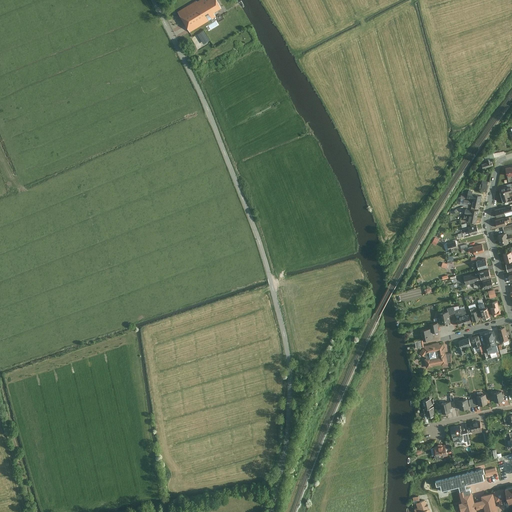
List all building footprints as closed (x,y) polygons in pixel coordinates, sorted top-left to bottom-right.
[(205,0),(200,0),(198,1),(197,0),(196,0),(178,11),(178,13),(179,12),(190,31),(215,17),(213,13),(224,7),(219,0),(205,0)] [(215,17),(223,22),(227,15),(220,10),(215,17)] [(205,30),(198,34),(204,44),(211,40),(205,30)] [(482,164),(483,169),(493,166),(491,158),(485,159),(486,163),(482,164)] [(486,192),(488,182),(482,181),(481,184),(480,184),(479,188),(481,189),(481,191),(486,192)] [(510,186),(499,189),(501,197),(509,195),(509,193),(511,192),(510,186)] [(480,202),(481,196),(472,194),(472,191),(468,190),(467,198),(472,199),(472,200),(480,202)] [(509,195),(501,197),(503,204),(511,201),(511,196),(510,197),(509,195)] [(472,201),(464,199),(463,203),(471,205),(471,206),(479,208),(480,202),(472,200),(472,201)] [(511,208),(511,205),(495,210),(497,218),(506,215),(505,213),(511,210),(511,208)] [(469,215),(477,217),(478,211),(471,209),(470,210),(465,209),(464,214),(469,215)] [(509,217),(495,220),(497,228),(506,226),(505,223),(510,221),(509,217)] [(511,233),(511,224),(503,227),(505,233),(498,235),(500,245),(509,243),(508,240),(511,239),(511,236),(511,235),(507,236),(506,235),(511,233),(511,234),(511,233)] [(478,233),(476,225),(463,229),(464,233),(469,231),(470,235),(478,233)] [(455,241),(447,243),(449,252),(457,250),(455,241)] [(484,252),(482,245),(468,248),(469,253),(474,252),(475,255),(484,252)] [(511,251),(503,254),(506,262),(511,260),(511,251)] [(488,267),(486,259),(476,262),(477,263),(474,264),(474,268),(478,267),(479,270),(488,267)] [(491,277),(489,270),(464,277),(466,285),(474,283),(474,282),(491,277)] [(493,287),(491,279),(474,284),(475,288),(479,287),(479,288),(483,287),(484,290),(493,287)] [(500,314),(497,302),(489,304),(493,317),(497,316),(496,315),(500,314)] [(483,303),(478,305),(483,320),(490,317),(487,308),(485,309),(483,303)] [(480,320),(476,307),(469,309),(473,322),(480,320)] [(465,308),(460,310),(465,325),(471,323),(469,315),(466,316),(465,315),(464,314),(466,313),(465,308)] [(459,327),(465,325),(460,310),(455,311),(455,314),(456,316),(459,315),(459,318),(456,319),(459,327)] [(449,315),(448,312),(438,314),(439,318),(440,324),(440,325),(450,323),(449,315)] [(429,329),(421,331),(423,341),(434,339),(433,333),(439,332),(438,325),(437,323),(429,324),(429,329)] [(508,341),(505,328),(497,330),(501,343),(508,341)] [(499,355),(493,331),(482,334),(488,352),(484,353),(486,359),(499,355)] [(481,345),(479,336),(471,338),(474,347),(475,347),(477,352),(481,351),(479,346),(481,345)] [(471,346),(469,339),(458,342),(460,349),(458,350),(459,355),(465,353),(464,348),(471,346)] [(432,345),(424,347),(422,348),(422,349),(419,353),(426,357),(426,359),(424,359),(426,369),(433,367),(441,365),(442,366),(448,365),(448,363),(451,363),(451,354),(446,355),(446,353),(445,354),(445,352),(446,352),(445,347),(444,347),(443,344),(439,345),(439,343),(432,344),(432,345)] [(502,390),(493,392),(495,401),(504,399),(503,397),(504,397),(503,393),(502,393),(502,390)] [(488,403),(486,393),(476,395),(478,405),(488,403)] [(433,403),(432,397),(422,399),(423,405),(421,405),(424,416),(436,414),(434,405),(430,405),(430,404),(433,403)] [(469,407),(467,398),(458,399),(460,408),(469,407)] [(450,400),(440,402),(442,413),(453,410),(450,400)] [(511,422),(511,413),(503,415),(504,420),(506,420),(507,424),(511,422)] [(482,431),(480,420),(470,422),(470,425),(467,426),(468,431),(472,430),(472,433),(482,431)] [(460,424),(450,426),(454,441),(460,440),(460,442),(464,441),(463,432),(462,433),(460,424)] [(445,444),(434,446),(437,457),(447,454),(445,444)] [(476,470),(435,480),(437,485),(439,484),(440,484),(442,489),(442,490),(459,485),(460,490),(463,502),(459,502),(461,509),(464,509),(464,511),(476,511),(475,506),(477,506),(477,507),(478,507),(479,506),(479,507),(480,506),(483,506),(482,504),(484,504),(486,511),(497,511),(496,505),(494,500),(496,500),(499,499),(500,502),(503,502),(503,499),(506,498),(505,497),(507,497),(505,489),(503,489),(494,491),(495,492),(493,493),(493,492),(482,495),(483,499),(480,500),(479,498),(477,499),(477,501),(474,501),(471,491),(470,487),(466,488),(466,487),(466,484),(465,484),(484,479),(483,473),(485,472),(484,468),(482,469),(476,470)] [(428,511),(425,500),(416,502),(417,507),(414,508),(415,511),(419,511),(418,511),(428,511)]
